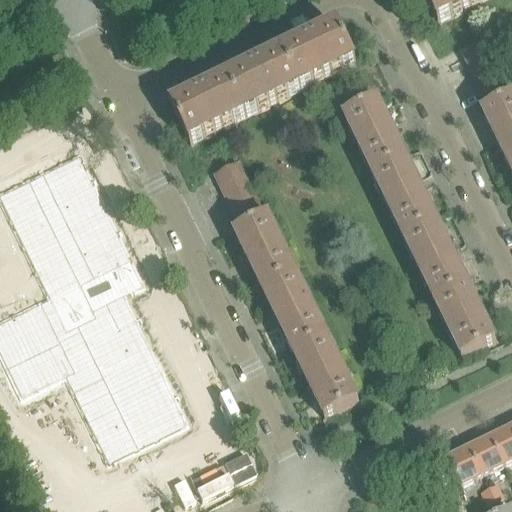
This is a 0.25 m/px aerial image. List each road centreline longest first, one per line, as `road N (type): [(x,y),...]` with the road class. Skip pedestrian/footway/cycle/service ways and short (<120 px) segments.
road 1 (residential): [(309,489),(115,98)]
road 2 (residential): [(511,271),(382,0)]
road 3 (residential): [(309,489),(511,390)]
road 4 (residential): [(115,98),(315,0)]
